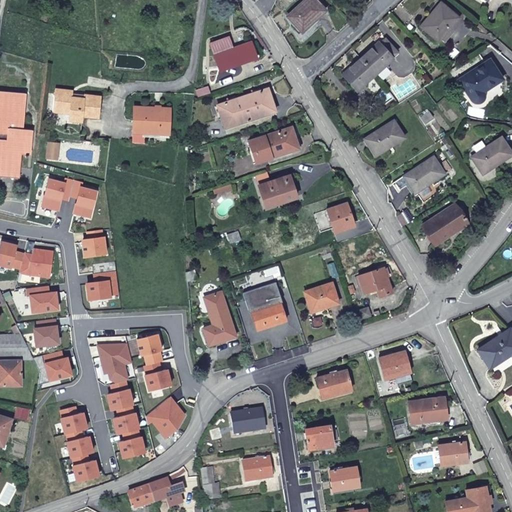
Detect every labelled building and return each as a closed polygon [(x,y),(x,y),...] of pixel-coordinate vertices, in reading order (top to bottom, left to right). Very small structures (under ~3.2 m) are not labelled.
[(315,0),(304,0),(287,16),(302,33),(325,10),(315,0)] [(422,28),(438,41),(458,18),(441,3),(434,10),(436,12),(422,28)] [(210,44),(219,70),(256,57),(250,43),(232,49),(228,38),(210,44)] [(378,42),(360,58),(375,75),(394,58),(378,42)] [(375,75),(360,58),(342,75),(357,91),(375,75)] [(490,60),(458,80),(472,101),(475,102),(481,101),(483,98),(484,92),(502,80),(490,60)] [(196,91),(198,97),(210,93),(208,87),(196,91)] [(268,88),(217,105),(225,128),(275,111),(268,88)] [(55,90),(54,97),(60,98),(58,113),(69,114),(68,121),(82,122),(83,116),(99,118),(101,97),(84,95),(84,99),(72,97),(72,91),(55,90)] [(0,166),(18,168),(20,152),(29,153),(31,130),(22,129),(25,94),(0,91),(0,100),(2,101),(1,115),(0,114),(0,166)] [(60,98),(54,97),(52,112),(58,113),(60,98)] [(154,108),(134,107),(132,132),(132,142),(144,143),(145,133),(159,133),(159,127),(169,128),(169,109),(160,109),(160,111),(154,111),(154,108)] [(404,137),(393,120),(364,139),(374,153),(391,143),(392,145),(404,137)] [(248,141),(255,163),(298,149),(292,131),(281,134),(280,131),(248,141)] [(511,153),(502,137),(471,157),(482,174),(511,155),(511,153)] [(57,158),(57,150),(51,149),(51,152),(48,152),(47,157),(57,158)] [(433,157),(404,176),(414,194),(444,174),(433,157)] [(0,175),(18,177),(18,168),(0,166),(0,175)] [(255,176),(258,185),(270,182),(267,172),(255,176)] [(289,175),(275,180),(276,183),(287,180),(293,199),(296,198),(289,175)] [(48,179),(42,206),(58,210),(61,198),(68,200),(70,196),(74,180),(66,178),(65,183),(48,179)] [(82,182),(74,180),(70,196),(77,198),(74,213),(90,217),(96,191),(81,187),(82,182)] [(275,180),(258,185),(266,208),(293,199),(287,180),(276,183),(275,180)] [(230,184),(213,189),(215,193),(225,190),(226,191),(232,189),(230,184)] [(347,204),(326,210),(334,233),(344,229),(343,226),(353,223),(347,204)] [(455,205),(422,226),(434,245),(467,224),(455,205)] [(396,216),(402,226),(407,223),(401,213),(396,216)] [(102,229),(87,231),(88,238),(83,239),(84,245),(82,245),(84,256),(106,253),(104,236),(103,237),(102,229)] [(238,232),(228,235),(230,242),(240,239),(238,232)] [(11,244),(1,241),(0,243),(0,264),(11,267),(12,266),(20,268),(24,253),(16,251),(17,246),(11,245),(11,244)] [(20,268),(19,272),(27,273),(50,277),(53,251),(33,248),(32,254),(24,252),(24,253),(20,268)] [(358,275),(363,293),(376,289),(379,297),(392,293),(384,267),(358,275)] [(119,293),(116,270),(96,272),(97,281),(94,281),(87,282),(88,290),(87,290),(88,299),(110,297),(110,294),(119,293)] [(194,270),(186,272),(187,281),(196,278),(194,270)] [(304,292),(311,312),(339,303),(332,282),(304,292)] [(49,285),(26,288),(27,296),(30,295),(32,312),(58,308),(56,291),(50,292),(49,285)] [(235,336),(220,292),(209,295),(215,313),(210,314),(214,325),(203,328),(208,345),(235,336)] [(280,302),(251,312),(256,329),(286,320),(280,302)] [(511,331),(510,328),(478,350),(490,367),(511,354),(511,331)] [(157,333),(137,338),(141,355),(144,354),(147,364),(158,361),(162,360),(159,350),(161,350),(157,333)] [(0,360),(20,361),(34,361),(32,357),(21,335),(0,334),(0,360)] [(127,343),(98,345),(103,368),(107,367),(108,372),(110,378),(116,382),(125,380),(128,379),(124,363),(132,361),(127,343)] [(40,373),(39,379),(49,377),(49,379),(71,374),(69,365),(68,365),(66,358),(64,358),(60,359),(58,350),(32,357),(34,361),(40,373)] [(385,379),(396,376),(409,373),(410,372),(406,354),(392,358),(391,354),(379,358),(385,379)] [(0,385),(20,385),(20,361),(0,360),(0,385)] [(147,364),(144,365),(146,373),(145,374),(149,390),(171,385),(168,374),(167,374),(165,369),(161,370),(158,361),(147,364)] [(346,370),(316,378),(322,399),(352,390),(346,370)] [(409,373),(396,376),(398,382),(410,378),(409,373)] [(127,388),(125,380),(116,382),(111,383),(113,392),(108,393),(110,399),(108,399),(111,410),(117,408),(119,416),(114,417),(116,423),(114,423),(117,434),(123,432),(125,439),(120,441),(121,446),(120,447),(123,457),(145,452),(140,435),(139,436),(137,428),(139,428),(134,412),(133,412),(131,405),(133,404),(128,388),(127,388)] [(169,396),(145,415),(148,424),(153,419),(157,424),(156,425),(166,437),(177,429),(178,419),(184,414),(174,402),(169,396)] [(444,397),(408,402),(411,424),(447,419),(444,397)] [(75,405),(60,409),(62,416),(61,417),(65,433),(66,433),(68,440),(67,440),(71,457),(72,457),(74,464),(73,464),(77,481),(99,475),(96,464),(95,465),(93,459),(88,460),(87,453),(93,451),(90,441),(89,441),(87,435),(83,437),(81,429),(87,428),(84,417),(83,417),(81,412),(77,413),(75,405)] [(261,409),(230,414),(233,435),(264,430),(261,409)] [(0,445),(3,446),(12,419),(0,415),(0,445)] [(330,426),(305,430),(308,450),(333,446),(332,440),(338,439),(336,429),(331,430),(330,426)] [(465,442),(439,445),(441,465),(467,462),(465,442)] [(268,458),(242,462),(245,483),(271,478),(268,458)] [(356,466),(330,471),(333,491),(359,486),(356,466)] [(206,468),(200,469),(204,500),(212,499),(210,484),(208,484),(206,468)] [(149,486),(155,502),(166,498),(169,507),(181,503),(179,494),(183,493),(180,484),(169,488),(166,480),(149,486)] [(149,486),(127,493),(133,510),(155,502),(149,486)] [(447,511),(490,511),(486,487),(466,490),(467,497),(445,501),(447,511)]
